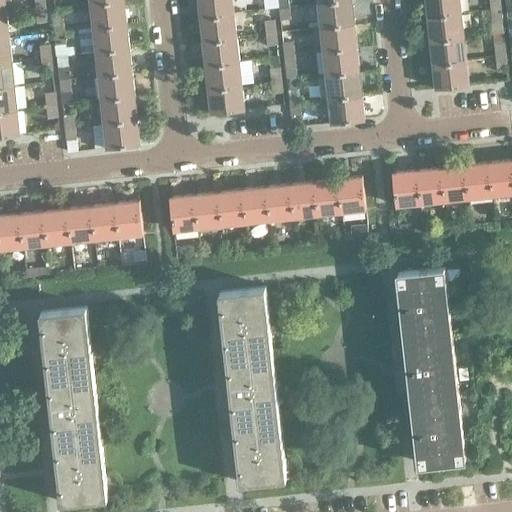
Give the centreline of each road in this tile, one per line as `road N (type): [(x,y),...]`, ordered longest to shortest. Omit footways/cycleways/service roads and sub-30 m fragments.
road 1 (residential): [(177,158),(403,131)]
road 2 (residential): [(0,183),(177,158)]
road 3 (residential): [(177,158),(160,0)]
road 4 (residential): [(403,131),(390,0)]
